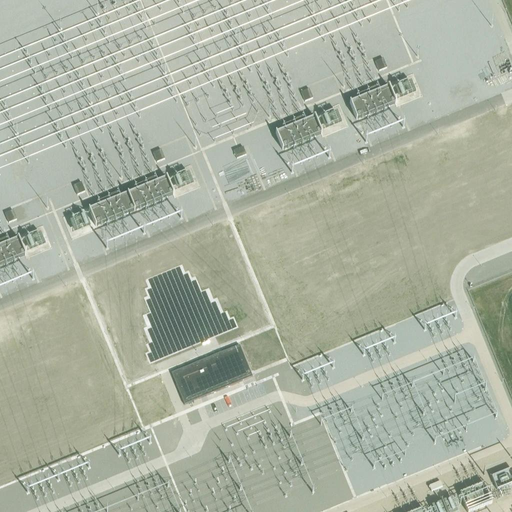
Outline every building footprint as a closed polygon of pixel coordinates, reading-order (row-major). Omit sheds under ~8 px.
[(386,68),(383,60),(375,63),(379,72),(386,68)] [(313,99),(309,90),(301,93),(305,102),(313,99)] [(144,123),(150,119),(146,113),(140,116),(144,123)] [(511,181),(511,146),(503,121),(481,128),(502,185),(511,181)] [(246,156),(243,148),(234,152),(237,159),(246,156)] [(165,160),(161,151),(153,154),(157,163),(165,160)] [(85,192),(81,183),(73,186),(77,195),(85,192)] [(16,220),(13,211),(5,214),(9,223),(16,220)] [(239,347),(172,374),(184,404),(252,377),(239,347)] [(498,491),(511,486),(511,469),(491,475),(494,484),(464,493),(469,511),(470,511),(501,503),(498,491)] [(435,486),(437,491),(448,486),(446,482),(435,486)] [(458,511),(456,499),(433,503),(434,510),(423,511),(458,511)]
